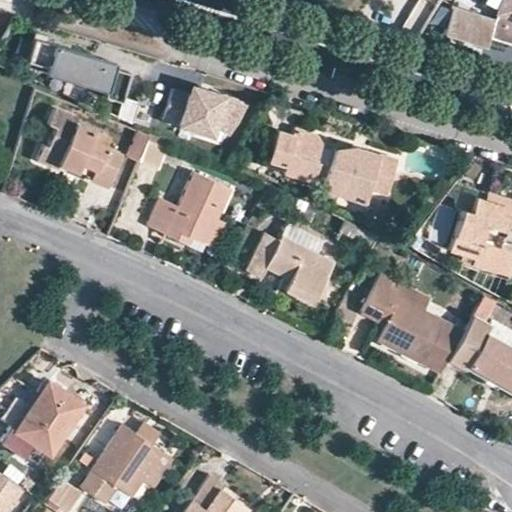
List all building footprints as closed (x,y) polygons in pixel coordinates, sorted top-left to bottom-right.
[(511,0),(497,0),(488,23),(470,15),(460,38),(480,47),(485,37),(505,46),(508,38),(511,39),(511,0)] [(110,67),(89,61),(91,55),(43,41),(45,35),(31,31),(23,60),(43,66),(64,72),(62,78),(102,91),(100,96),(117,101),(126,72),(110,67)] [(112,62),(91,55),(89,61),(110,67),(112,62)] [(64,72),(43,66),(41,72),(62,78),(64,72)] [(224,101),(191,90),(179,135),(222,146),(228,137),(250,108),(228,95),(224,101)] [(59,153),(56,161),(87,173),(85,177),(103,185),(116,153),(100,145),(104,135),(72,123),(68,133),(53,127),(44,147),(59,153)] [(273,126),(264,155),(280,161),(278,166),(308,177),(311,170),(319,144),(320,140),(313,131),(292,124),(289,131),(273,126)] [(135,160),(154,168),(163,147),(144,139),(135,160)] [(332,148),(319,144),(311,170),(324,174),(332,148)] [(319,188),(360,201),(364,187),(383,193),(395,157),(364,147),(362,155),(348,155),(349,150),(333,144),(332,148),(324,174),(319,188)] [(349,150),(348,155),(362,155),(364,147),(352,144),(349,150)] [(226,187),(189,171),(173,205),(155,198),(143,224),(165,234),(167,227),(189,237),(201,243),(213,217),(226,187)] [(507,206),(509,199),(483,191),(481,198),(507,206)] [(444,250),(469,258),(467,264),(506,275),(511,253),(511,251),(495,246),(502,222),(511,224),(511,199),(509,199),(507,206),(481,198),(471,195),(466,211),(457,208),(444,250)] [(201,243),(211,247),(222,221),(213,217),(201,243)] [(502,222),(495,246),(511,251),(511,241),(507,240),(511,224),(502,222)] [(167,227),(165,234),(186,243),(189,237),(167,227)] [(259,277),(265,269),(288,281),(283,290),(308,302),(330,261),(277,233),(274,240),(260,232),(243,269),(259,277)] [(283,290),(288,281),(265,269),(259,277),(283,290)] [(380,322),(373,337),(435,370),(443,356),(457,330),(419,311),(396,299),(402,286),(377,274),(362,302),(384,313),(380,322)] [(402,286),(396,299),(419,311),(425,298),(402,286)] [(362,302),(358,311),(380,322),(384,313),(362,302)] [(461,367),(464,362),(511,389),(511,348),(482,331),(485,324),(467,314),(457,330),(443,356),(461,367)] [(45,451),(78,403),(45,380),(4,442),(21,454),(29,440),(45,451)] [(149,442),(157,431),(139,420),(132,431),(149,442)] [(132,431),(121,423),(78,484),(101,500),(113,484),(127,495),(139,478),(159,449),(149,442),(132,431)] [(170,456),(159,449),(139,478),(150,486),(170,456)] [(218,480),(208,473),(181,511),(239,511),(245,504),(215,485),(218,480)] [(0,503),(3,506),(17,486),(0,474),(0,503)] [(59,477),(45,497),(65,509),(78,490),(59,477)]
